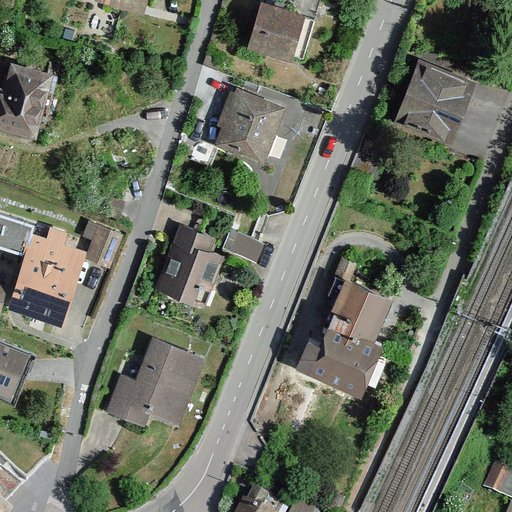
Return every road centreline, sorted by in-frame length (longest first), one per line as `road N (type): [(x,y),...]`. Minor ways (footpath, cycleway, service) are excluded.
road 1 (unclassified): [(393,0),(208,479),(177,511)]
road 2 (residential): [(60,511),(91,368),(212,0)]
